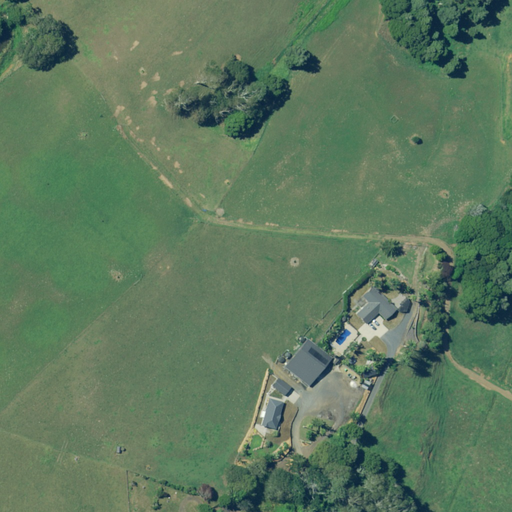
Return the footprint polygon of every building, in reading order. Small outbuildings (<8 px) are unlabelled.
[(394,310),(371,287),(362,297),(368,303),(356,315),(366,325),(378,313),(384,320),(394,310)] [(325,354),(306,340),(284,368),(308,387),(330,358),(325,354)] [(339,359),(335,355),(330,361),(334,365),(339,359)] [(359,372),(362,379),(376,374),(373,366),(359,372)] [(290,388),(279,379),(272,387),(284,396),(290,388)] [(283,402),(269,399),(265,413),(262,412),(261,417),(264,418),(261,426),(275,430),(283,402)]
